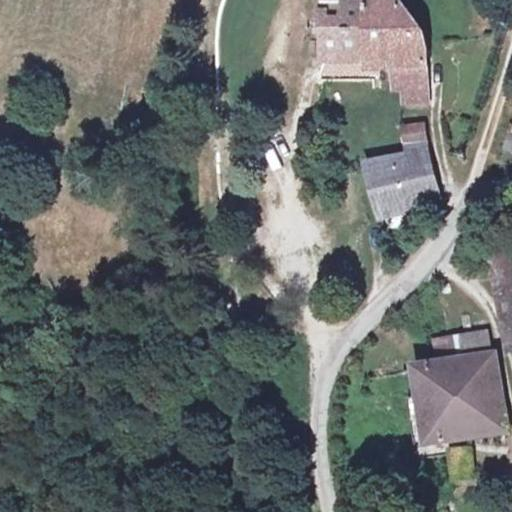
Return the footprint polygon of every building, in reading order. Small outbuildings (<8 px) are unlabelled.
[(391,8),(365,9),(371,63),(392,62),(392,54),(423,54),(421,44),(419,41),(396,8),(391,8)] [(325,68),(371,63),(365,9),(324,10),(318,13),(319,20),(325,22),(325,68)] [(422,91),(423,54),(392,54),(392,62),(392,91),(401,91),(402,107),(421,107),(422,91)] [(401,131),(401,147),(422,146),(422,130),(401,131)] [(423,159),(422,146),(401,147),(402,161),(423,159)] [(429,180),(423,159),(402,161),(377,164),(385,191),(401,189),(406,214),(438,207),(429,180)] [(361,168),(368,195),(385,191),(377,164),(361,166),(361,168)] [(401,189),(385,191),(368,195),(374,221),(406,214),(401,189)] [(438,207),(406,214),(413,253),(424,241),(436,225),(438,207)] [(511,363),(511,267),(497,270),(511,363)] [(426,362),(429,383),(491,372),(488,352),(426,362)] [(407,427),(409,449),(425,447),(427,459),(467,451),(504,444),(491,372),(429,383),(412,386),(417,425),(407,427)] [(469,466),(467,451),(427,459),(425,447),(409,449),(413,475),(453,469),(469,466)] [(469,466),(453,469),(456,492),(473,490),(469,466)]
